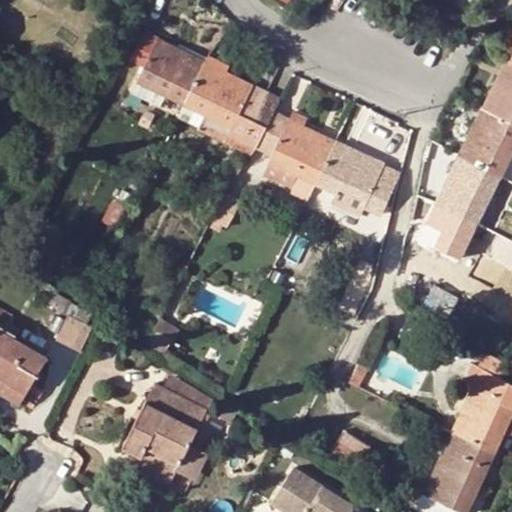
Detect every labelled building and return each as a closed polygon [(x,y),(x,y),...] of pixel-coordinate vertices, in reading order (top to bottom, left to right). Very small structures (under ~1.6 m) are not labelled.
[(188,59),(190,54),(159,37),(141,75),(167,88),(164,94),(183,104),(187,97),(203,67),(188,59)] [(206,62),(190,54),(188,59),(203,67),(206,62)] [(511,63),(505,59),(497,75),(503,79),(511,63)] [(206,62),(203,67),(218,75),(222,70),(206,62)] [(481,107),(511,121),(511,63),(503,79),(497,75),(481,107)] [(218,75),(203,67),(187,97),(209,108),(233,121),(226,134),(254,147),(265,126),(251,119),(266,91),(222,70),(218,75)] [(159,103),(164,94),(167,88),(141,75),(133,89),(159,103)] [(251,119),(265,126),(273,112),(280,98),(266,91),(251,119)] [(209,108),(187,97),(183,104),(177,117),(242,151),(249,155),(254,147),(226,134),(202,121),(209,108)] [(504,149),(511,132),(511,121),(481,107),(465,139),(471,143),(464,158),(499,175),(510,152),(504,149)] [(265,126),(254,147),(271,155),(288,120),(273,112),(265,126)] [(288,120),(271,155),(300,169),(297,174),(317,183),(334,147),(316,139),(319,133),(288,120)] [(336,142),(319,133),(316,139),(334,147),(336,142)] [(457,155),(464,158),(471,143),(465,139),(457,155)] [(336,142),(334,147),(350,154),(352,148),(336,142)] [(350,154),(334,147),(317,183),(339,193),(342,187),(368,199),(366,205),(381,212),(398,172),(385,166),(385,164),(352,148),(350,154)] [(249,155),(242,151),(230,170),(238,174),(249,155)] [(300,169),(271,155),(263,173),(291,186),(288,192),(308,201),(317,183),(297,174),(300,169)] [(456,174),(464,158),(457,155),(450,170),(456,174)] [(499,175),(464,158),(456,174),(450,170),(425,221),(466,242),(475,224),(469,221),(481,197),(486,200),(499,175)] [(342,187),(339,193),(366,205),(368,199),(342,187)] [(227,194),(214,220),(230,228),(243,202),(227,194)] [(475,224),(486,200),(481,197),(469,221),(475,224)] [(116,201),(106,219),(118,226),(128,208),(116,201)] [(460,255),(466,242),(425,221),(419,234),(460,255)] [(433,286),(420,308),(462,331),(474,309),(433,286)] [(0,384),(23,398),(46,357),(14,338),(15,334),(5,327),(12,314),(0,307),(0,384)] [(93,327),(69,316),(57,339),(80,351),(93,327)] [(174,340),(157,330),(148,342),(165,353),(174,340)] [(473,384),(460,415),(466,417),(466,418),(458,434),(494,450),(504,430),(511,433),(511,383),(501,378),(508,364),(484,352),(477,366),(472,363),(464,380),(473,384)] [(358,361),(350,380),(359,384),(368,366),(358,361)] [(169,374),(163,385),(207,409),(211,402),(197,394),(198,391),(169,374)] [(207,409),(163,385),(156,382),(125,440),(144,450),(142,454),(175,471),(175,470),(189,443),(207,409)] [(23,398),(0,384),(0,392),(19,404),(23,398)] [(236,412),(220,403),(213,413),(253,436),(256,430),(233,418),(236,412)] [(453,431),(458,434),(466,418),(466,417),(460,415),(453,431)] [(369,446),(343,430),(331,449),(357,465),(369,446)] [(445,463),(458,434),(453,431),(440,460),(445,463)] [(494,450),(458,434),(445,463),(440,460),(439,461),(419,507),(426,511),(445,511),(449,505),(461,510),(474,483),(479,486),(494,450)] [(144,450),(125,440),(121,446),(141,457),(142,454),(144,450)] [(189,443),(175,470),(196,480),(209,453),(189,443)] [(170,481),(175,471),(142,454),(141,457),(137,464),(170,481)] [(285,511),(355,511),(357,510),(295,471),(275,504),(285,511)] [(467,511),(479,486),(474,483),(461,510),(449,505),(445,511),(467,511)]
